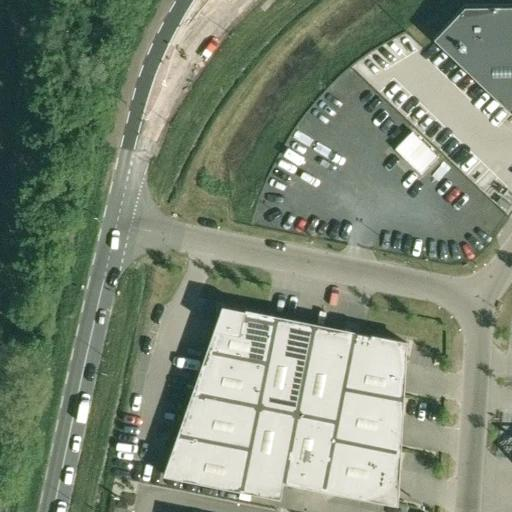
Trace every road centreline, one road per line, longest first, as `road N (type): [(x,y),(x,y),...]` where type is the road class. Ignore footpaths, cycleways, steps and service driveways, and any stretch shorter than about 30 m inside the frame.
road 1 (unclassified): [(477,300),(114,228)]
road 2 (secondary): [(114,228),(52,511)]
road 3 (secondary): [(114,228),(176,81),(244,0)]
road 4 (secondary): [(187,0),(150,65),(114,228)]
road 5 (unclassified): [(463,511),(477,300)]
